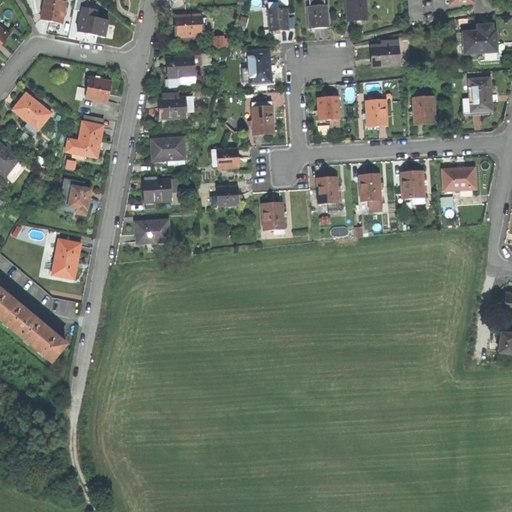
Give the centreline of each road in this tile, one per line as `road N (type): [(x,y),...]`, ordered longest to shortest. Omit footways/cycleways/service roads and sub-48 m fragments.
road 1 (residential): [(141,65),(78,388)]
road 2 (residential): [(511,143),(301,154)]
road 3 (residential): [(141,65),(37,46),(0,88)]
road 4 (track): [(488,284),(470,415)]
road 5 (track): [(78,388),(73,459),(98,511)]
road 6 (residential): [(301,154),(297,74),(337,64)]
